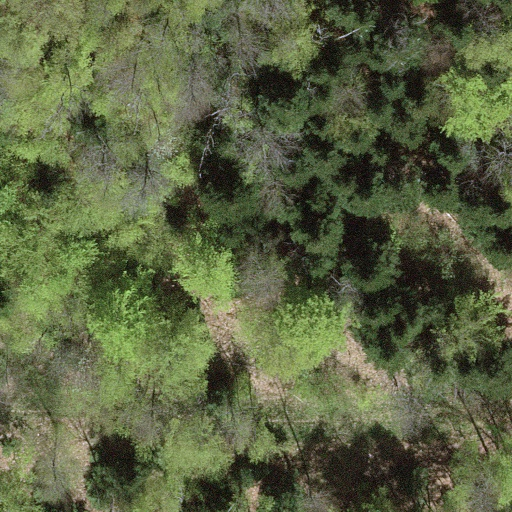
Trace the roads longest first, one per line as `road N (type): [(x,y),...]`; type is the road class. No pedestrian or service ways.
road 1 (track): [(511,399),(412,408),(0,409)]
road 2 (track): [(299,511),(412,408)]
